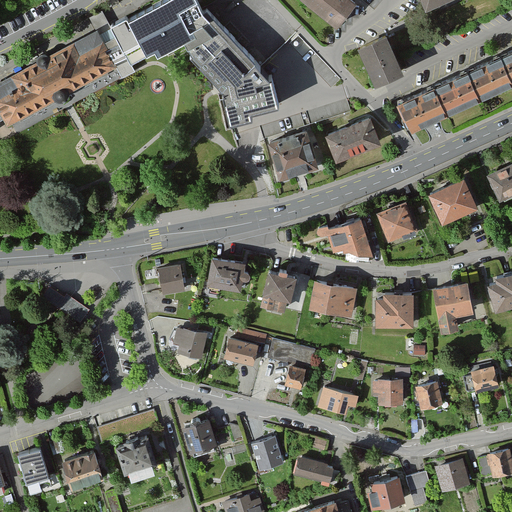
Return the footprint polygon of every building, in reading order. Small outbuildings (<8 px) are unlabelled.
[(270,71),(206,6),(202,0),(164,0),(133,18),(130,12),(113,21),(118,31),(107,37),(119,61),(109,66),(112,73),(158,47),(160,51),(188,36),(195,53),(227,86),(224,88),(231,114),(250,109),(249,104),(277,97),(270,71)] [(303,0),(335,26),(354,5),(348,0),(303,0)] [(0,113),(4,111),(9,119),(56,93),(52,87),(70,77),(75,85),(109,66),(119,61),(107,37),(100,26),(54,51),(57,57),(36,68),(32,62),(0,79),(0,113)] [(382,32),(356,45),(373,80),(399,67),(382,32)] [(511,46),(497,53),(510,82),(511,80),(511,46)] [(497,53),(463,68),(476,96),(510,82),(497,53)] [(463,68),(429,83),(442,111),(476,96),(463,68)] [(429,83),(395,98),(407,126),(442,111),(429,83)] [(366,111),(327,127),(338,155),(377,139),(366,111)] [(309,129),(272,140),(283,178),(320,167),(309,129)] [(511,161),(486,172),(497,201),(511,194),(511,161)] [(461,175),(427,190),(441,222),(476,207),(461,175)] [(405,201),(380,211),(391,237),(416,227),(405,201)] [(371,244),(363,216),(331,225),(330,221),(319,224),(322,236),(330,234),(334,247),(350,243),(351,249),(371,244)] [(248,261),(215,254),(209,280),(242,287),(248,261)] [(182,261),(160,265),(166,293),(187,288),(182,261)] [(299,273),(274,266),(264,302),(285,308),(288,297),(292,298),(299,273)] [(511,267),(493,273),(494,278),(486,280),(493,307),(511,302),(511,267)] [(358,285),(320,276),(313,307),(351,315),(358,285)] [(464,278),(431,284),(439,330),(458,327),(455,311),(470,309),(464,278)] [(66,295),(51,285),(43,296),(83,322),(92,308),(68,292),(66,295)] [(411,290),(378,290),(378,322),(410,322),(411,290)] [(186,327),(178,325),(173,340),(179,342),(177,349),(200,356),(208,329),(187,323),(186,327)] [(265,337),(265,329),(244,329),(243,336),(265,337)] [(260,341),(243,337),(238,358),(254,362),(260,341)] [(313,348),(276,337),(271,354),(310,364),(313,348)] [(307,366),(292,362),(287,383),(304,387),(307,366)] [(493,364),(470,368),(471,374),(465,375),(467,387),(472,386),(473,390),(497,386),(493,364)] [(401,376),(372,377),(373,394),(380,394),(380,403),(402,402),(401,376)] [(437,378),(414,382),(418,407),(441,403),(437,378)] [(360,394),(325,383),(319,403),(349,412),(351,404),(356,405),(360,394)] [(154,409),(99,426),(104,442),(159,424),(154,409)] [(209,417),(185,424),(193,452),(218,444),(209,417)] [(274,432),(250,439),(259,469),(283,462),(274,432)] [(146,437),(138,440),(137,434),(124,438),(125,444),(122,445),(131,474),(150,468),(148,460),(152,459),(146,437)] [(54,451),(60,450),(58,438),(51,439),(54,451)] [(42,445),(20,452),(28,478),(50,471),(42,445)] [(511,467),(511,458),(510,446),(486,450),(487,455),(478,457),(480,472),(511,467)] [(96,447),(67,455),(74,481),(103,473),(96,447)] [(335,463),(300,453),(294,472),(329,483),(335,463)] [(463,458),(438,463),(443,487),(468,482),(463,458)] [(404,473),(374,479),(375,487),(370,488),(373,505),(409,498),(404,473)] [(251,492),(225,499),(228,511),(264,511),(260,495),(252,497),(251,492)] [(342,503),(340,497),(317,503),(319,511),(349,511),(347,502),(342,503)] [(319,511),(317,503),(294,510),(294,511),(319,511)]
